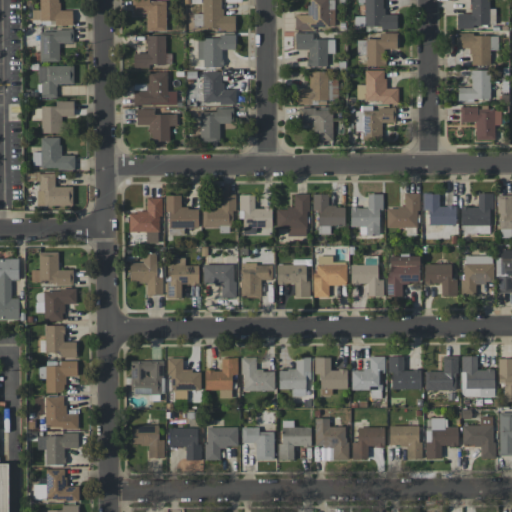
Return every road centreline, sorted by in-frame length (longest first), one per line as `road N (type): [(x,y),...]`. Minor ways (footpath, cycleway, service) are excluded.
road 1 (residential): [(100,0),(109,511)]
road 2 (residential): [(511,165),(103,168)]
road 3 (residential): [(511,328),(106,330)]
road 4 (residential): [(511,489),(109,489)]
road 5 (residential): [(268,0),(271,167)]
road 6 (residential): [(427,0),(433,166)]
